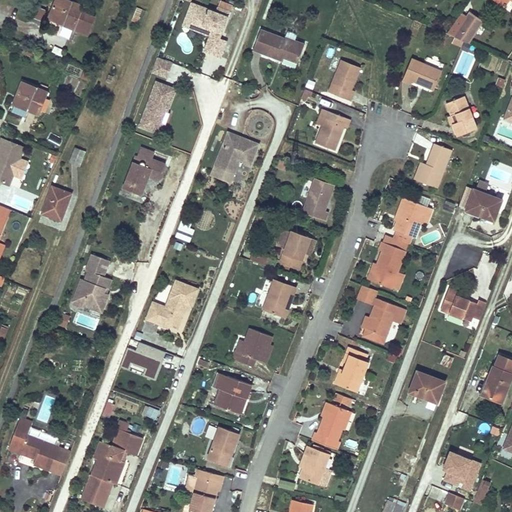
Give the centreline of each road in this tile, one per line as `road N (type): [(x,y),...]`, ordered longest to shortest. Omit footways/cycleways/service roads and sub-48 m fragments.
road 1 (residential): [(250,511),(273,431),(349,245),(381,129)]
road 2 (residential): [(485,245),(457,235),(349,511)]
road 3 (residential): [(412,511),(511,253)]
